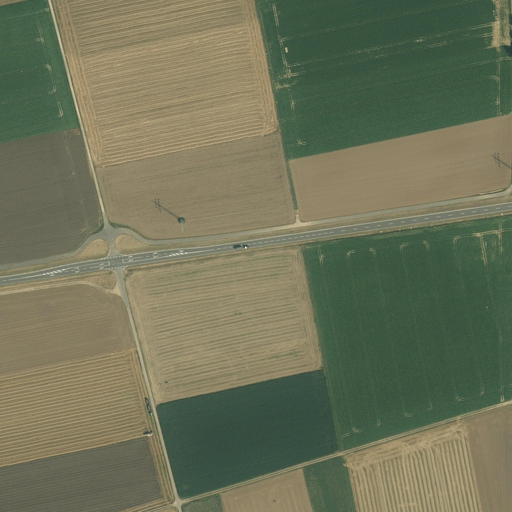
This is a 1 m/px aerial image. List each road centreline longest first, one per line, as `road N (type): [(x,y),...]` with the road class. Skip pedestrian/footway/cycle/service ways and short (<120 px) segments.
road 1 (track): [(49,0),(179,511)]
road 2 (secondary): [(511,206),(0,280)]
road 3 (track): [(511,401),(152,511)]
road 4 (track): [(306,253),(352,511)]
road 5 (track): [(259,0),(298,225)]
road 6 (track): [(123,290),(80,282),(0,293)]
